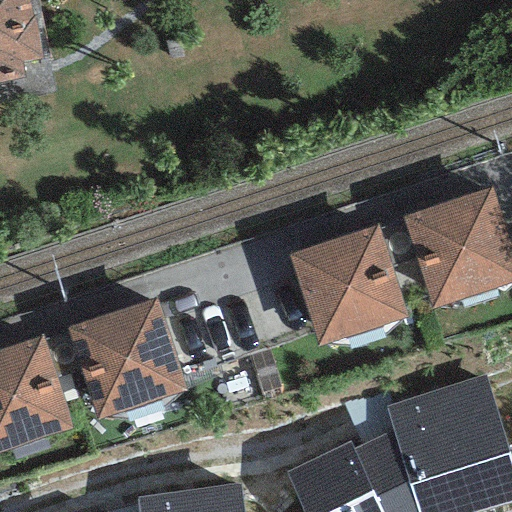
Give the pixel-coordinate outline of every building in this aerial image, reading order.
[(0,0),(0,82),(23,78),(20,62),(40,58),(28,0),(0,0)] [(402,215),(430,308),(511,282),(511,253),(492,188),(402,215)] [(287,254),(318,346),(406,317),(375,225),(287,254)] [(186,392),(155,298),(67,327),(97,421),(186,392)] [(0,452),(72,429),(42,337),(0,350),(0,452)] [(287,473),(304,511),(479,511),(511,502),(511,462),(484,376),(385,407),(391,428),(353,450),(349,443),(287,473)] [(243,511),(239,484),(137,499),(138,507),(122,511),(243,511)]
